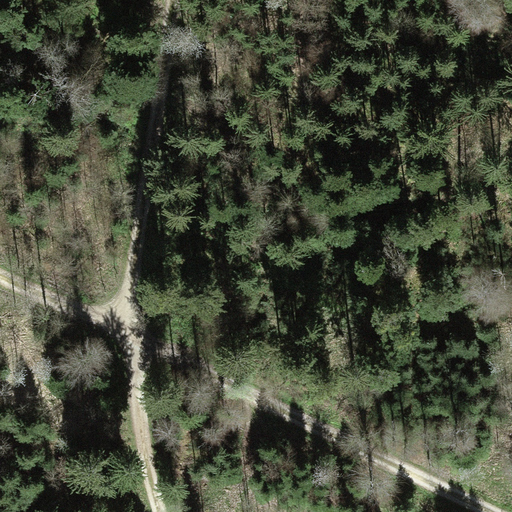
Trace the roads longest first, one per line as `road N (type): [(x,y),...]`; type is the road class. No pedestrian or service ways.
road 1 (track): [(481,511),(123,342)]
road 2 (track): [(171,0),(123,342)]
road 3 (track): [(123,342),(157,511)]
road 4 (track): [(123,342),(0,281)]
